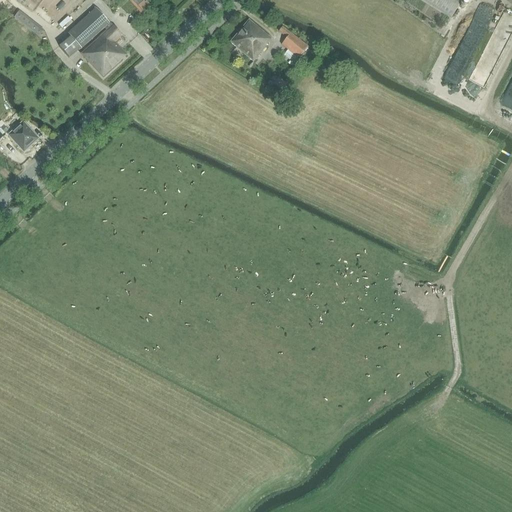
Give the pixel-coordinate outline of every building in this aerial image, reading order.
[(129,0),(129,1),(141,14),(150,5),(146,1),(145,2),(142,0),(129,0)] [(420,0),(451,19),(463,0),(420,0)] [(106,31),(80,55),(103,78),(127,55),(115,43),(122,37),(111,24),(110,25),(96,9),(68,34),(82,50),(105,29),(106,31)] [(19,11),(14,18),(38,37),(44,30),(19,11)] [(266,45),(271,39),(249,20),(230,43),(253,63),(267,46),(266,45)] [(281,29),(279,33),(285,37),(285,36),(287,38),(281,45),(288,50),(299,59),(308,47),(283,27),(281,29)] [(490,47),(491,47),(466,89),(474,94),(499,54),(508,40),(497,34),(490,47)] [(143,56),(148,51),(134,37),(129,42),(143,56)] [(59,48),(69,59),(80,50),(70,38),(59,48)] [(461,48),(450,64),(459,71),(471,55),(461,48)] [(4,126),(0,129),(4,134),(8,130),(9,131),(18,122),(13,117),(4,125),(4,126)] [(21,124),(8,136),(16,144),(24,153),(39,140),(38,139),(31,131),(28,127),(25,124),(24,122),(21,124)]
